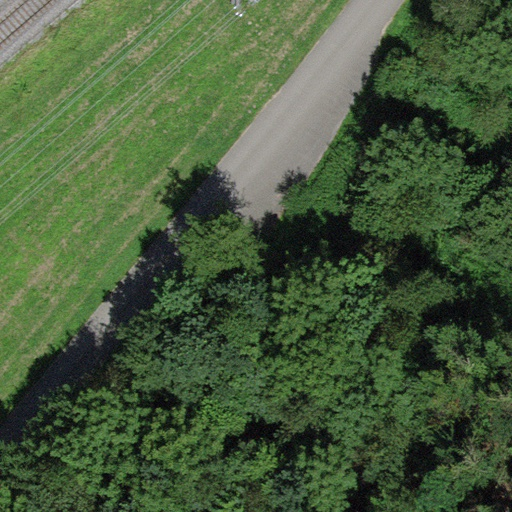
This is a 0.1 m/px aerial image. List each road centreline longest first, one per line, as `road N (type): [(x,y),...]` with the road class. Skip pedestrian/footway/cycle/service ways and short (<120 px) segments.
road 1 (track): [(449,0),(156,511)]
road 2 (unclassified): [(0,455),(371,0)]
